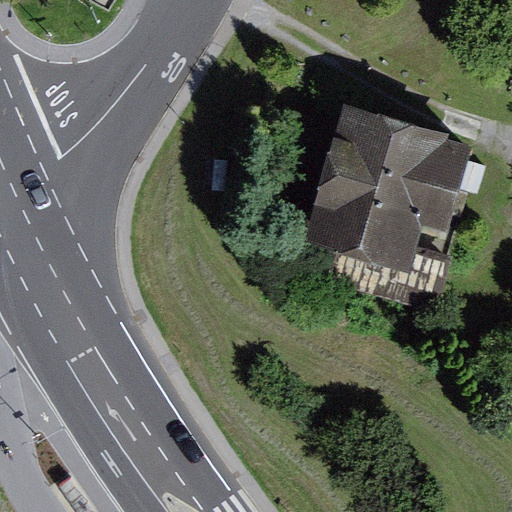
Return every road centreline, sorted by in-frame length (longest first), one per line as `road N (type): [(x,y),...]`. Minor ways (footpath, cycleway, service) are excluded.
road 1 (secondary): [(194,511),(15,220)]
road 2 (residential): [(200,0),(126,100),(58,160),(15,220)]
